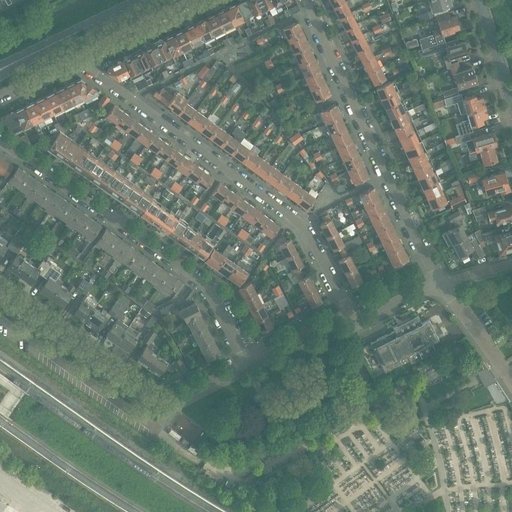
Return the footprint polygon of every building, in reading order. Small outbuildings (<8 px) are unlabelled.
[(245,21),(247,25),(251,23),(248,17),(254,14),(246,0),(240,0),(240,2),(239,2),(237,3),(245,21)] [(259,11),(262,17),(266,15),(259,0),(246,0),(254,14),(259,11)] [(259,0),(266,15),(271,13),(270,13),(276,10),(273,4),(271,0),(259,0)] [(271,0),(273,4),(276,10),(281,7),(281,8),(286,5),(283,0),(271,0)] [(417,16),(419,22),(435,16),(433,11),(451,5),(450,0),(449,0),(428,0),(433,10),(417,16)] [(333,7),(339,18),(350,12),(345,1),(333,7)] [(226,8),(235,26),(245,21),(237,3),(236,3),(226,8)] [(300,11),(298,5),(288,10),(290,15),(300,11)] [(235,26),(226,8),(215,14),(224,31),(235,26)] [(356,23),(350,12),(339,18),(345,29),(356,23)] [(389,12),(381,17),(384,22),(392,17),(389,12)] [(419,40),(422,50),(433,45),(442,43),(445,41),(443,36),(454,32),(454,30),(459,28),(457,23),(458,22),(457,17),(456,17),(455,16),(450,18),(448,12),(436,16),(440,29),(433,32),(434,34),(419,40)] [(224,31),(215,14),(205,19),(214,36),(224,31)] [(203,41),(214,36),(205,19),(194,24),(203,41)] [(303,35),(300,28),(297,22),(283,28),(289,41),(303,35)] [(345,29),(351,40),(362,35),(356,23),(345,29)] [(193,47),(203,41),(194,24),(184,29),(193,47)] [(182,52),(193,47),(184,29),(174,34),(182,52)] [(163,40),(172,57),(182,52),(174,34),(163,39),(163,40)] [(308,46),(306,41),(303,35),(289,41),(294,52),(308,46)] [(368,46),(362,35),(351,40),(357,52),(368,46)] [(153,45),(162,63),(172,58),(172,57),(163,40),(162,40),(160,39),(158,40),(158,42),(157,43),(153,45)] [(446,70),(450,68),(458,66),(456,60),(468,56),(466,49),(467,49),(465,44),(464,44),(464,42),(445,47),(448,56),(443,58),(446,70)] [(143,50),(152,68),(162,63),(153,45),(149,47),(146,46),(145,47),(144,49),(143,50)] [(314,58),(311,51),(308,46),(294,52),(300,65),(314,58)] [(374,57),(368,46),(357,52),(363,63),(374,57)] [(133,55),(142,73),(152,68),(143,50),(142,50),(140,50),(138,51),(137,53),(133,55)] [(129,74),(131,78),(142,73),(133,55),(128,57),(126,56),(124,57),(123,59),(123,60),(122,60),(129,74)] [(380,68),(374,57),(363,63),(368,74),(380,68)] [(319,70),(317,65),(314,58),(300,65),(305,77),(319,70)] [(121,82),(125,85),(129,83),(125,76),(129,74),(122,60),(121,60),(119,60),(117,61),(116,63),(107,68),(107,72),(121,82)] [(454,74),(458,88),(476,82),(476,80),(477,80),(475,75),(474,75),(472,68),(460,72),(458,66),(450,68),(452,74),(454,74)] [(386,79),(380,68),(368,74),(374,85),(386,79)] [(324,81),(322,75),(319,70),(305,77),(310,88),(324,81)] [(148,86),(145,81),(144,78),(139,81),(143,89),(148,86)] [(74,82),(83,100),(84,101),(98,94),(96,89),(81,79),(74,82)] [(203,88),(206,82),(202,79),(198,85),(203,88)] [(381,99),(398,91),(393,80),(376,88),(381,99)] [(330,94),(327,87),(324,81),(310,88),(316,101),(330,94)] [(73,105),(83,100),(74,82),(64,87),(73,105)] [(54,92),(63,110),(73,105),(64,87),(54,92)] [(459,94),(456,88),(442,92),(444,99),(457,95),(459,94)] [(177,113),(185,103),(187,100),(176,92),(172,97),(162,89),(159,93),(156,91),(153,95),(167,106),(168,105),(172,107),(171,109),(177,113)] [(381,99),(385,108),(402,99),(398,91),(381,99)] [(63,110),(54,92),(44,97),(53,114),(63,110)] [(103,108),(110,99),(103,94),(97,104),(103,108)] [(460,115),(466,113),(485,107),(482,97),(476,99),(475,95),(462,99),(462,100),(459,101),(457,95),(444,99),(446,106),(457,103),(460,115)] [(43,119),(46,125),(53,122),(50,116),(53,114),(44,97),(34,102),(43,119)] [(385,108),(390,119),(407,111),(402,99),(385,108)] [(38,133),(41,139),(45,137),(40,128),(46,125),(43,119),(34,102),(24,107),(33,124),(38,133)] [(177,113),(189,122),(196,111),(185,103),(177,113)] [(423,104),(413,108),(415,113),(425,108),(423,104)] [(116,123),(124,113),(114,105),(106,116),(116,123)] [(340,117),(338,112),(334,105),(320,112),(326,124),(340,117)] [(22,128),(23,129),(33,124),(24,107),(14,112),(22,128)] [(459,136),(468,133),(470,133),(468,126),(470,125),(470,126),(483,122),(482,119),(487,117),(485,107),(466,113),(469,121),(461,123),(463,127),(457,129),(459,136)] [(390,119),(395,128),(412,121),(409,115),(415,113),(413,108),(407,111),(390,119)] [(189,122),(199,129),(207,119),(196,111),(189,122)] [(9,131),(13,133),(22,128),(14,112),(0,118),(0,124),(3,126),(7,125),(9,131)] [(126,130),(133,120),(124,113),(116,123),(126,130)] [(346,129),(343,122),(340,117),(326,124),(331,135),(346,129)] [(199,129),(210,137),(218,127),(207,119),(199,129)] [(136,137),(143,127),(133,120),(126,130),(136,137)] [(395,128),(399,139),(416,131),(412,121),(395,128)] [(268,135),(275,125),(270,122),(263,132),(268,135)] [(424,132),(433,128),(436,134),(439,133),(437,129),(435,126),(436,126),(434,122),(430,124),(422,128),(424,132)] [(92,133),(95,128),(97,127),(92,124),(88,130),(92,133)] [(78,135),(82,130),(77,127),(74,132),(78,135)] [(146,145),(154,134),(143,127),(136,137),(146,145)] [(210,137),(221,145),(228,134),(218,127),(210,137)] [(221,145),(232,154),(240,143),(246,134),(236,127),(231,133),(235,136),(233,138),(228,134),(221,145)] [(351,141),(349,136),(346,129),(331,135),(337,147),(351,141)] [(421,141),(416,131),(399,139),(404,149),(421,141)] [(53,153),(57,156),(69,139),(60,132),(56,137),(53,135),(52,137),(50,137),(47,142),(51,145),(48,149),(49,150),(50,152),(52,153),(53,153)] [(291,142),(300,135),(298,132),(289,139),(291,142)] [(470,140),(468,133),(459,136),(455,137),(444,141),(447,146),(456,143),(457,144),(470,140)] [(476,152),(493,146),(497,145),(493,133),(472,139),(476,152)] [(156,152),(163,142),(154,134),(146,145),(156,152)] [(20,138),(29,145),(30,144),(26,135),(20,138)] [(298,143),(303,139),(300,135),(291,142),(294,146),(298,143)] [(65,162),(66,163),(79,145),(69,139),(57,156),(61,159),(62,160),(64,162),(65,162)] [(357,152),(354,146),(351,141),(337,147),(343,159),(357,152)] [(426,151),(421,141),(404,149),(409,159),(426,151)] [(117,151),(122,144),(118,142),(114,148),(117,151)] [(166,159),(173,149),(163,142),(156,152),(166,159)] [(232,154),(242,161),(250,150),(240,143),(232,154)] [(302,149),(298,143),(294,146),(299,152),(303,149),(302,149)] [(72,166),(76,169),(88,152),(79,145),(66,163),(67,163),(68,164),(70,166),(72,166)] [(481,158),(483,165),(497,161),(493,146),(476,152),(468,154),(470,161),(481,158)] [(176,166),(183,156),(173,149),(166,159),(176,166)] [(307,155),(303,149),(299,152),(303,158),(307,155)] [(242,161),(253,169),(261,158),(250,150),(242,161)] [(430,161),(426,151),(409,159),(413,169),(430,161)] [(84,175),(85,176),(97,158),(88,152),(76,169),(79,172),(80,173),(82,175),(84,175)] [(363,165),(360,160),(357,152),(343,159),(348,171),(363,165)] [(134,162),(138,156),(134,153),(130,159),(134,162)] [(137,165),(142,158),(138,156),(134,162),(137,165)] [(186,174),(193,163),(183,156),(176,166),(186,174)] [(90,179),(94,182),(106,164),(97,158),(85,176),(86,176),(86,177),(88,179),(90,179)] [(253,169),(264,177),(272,166),(261,158),(253,169)] [(441,168),(451,163),(449,159),(440,164),(441,168)] [(435,171),(430,161),(413,169),(418,178),(435,171)] [(0,171),(0,175),(5,178),(13,166),(7,162),(0,171)] [(195,181),(203,170),(193,163),(186,174),(195,181)] [(443,172),(453,168),(451,163),(441,168),(443,172)] [(102,188),(103,188),(115,171),(106,164),(94,182),(98,185),(99,186),(101,187),(102,188)] [(368,177),(365,170),(363,165),(348,171),(356,187),(361,185),(359,181),(368,177)] [(264,177),(274,185),(282,174),(272,166),(264,177)] [(8,181),(19,188),(28,175),(18,167),(8,181)] [(154,176),(158,170),(155,168),(150,174),(154,176)] [(158,179),(162,173),(158,170),(154,176),(158,179)] [(206,189),(213,178),(203,170),(195,181),(206,189)] [(108,192),(113,195),(125,178),(115,171),(103,188),(104,189),(105,190),(107,192),(108,192)] [(324,176),(320,171),(315,174),(319,179),(324,176)] [(418,178),(423,189),(439,181),(435,171),(418,178)] [(484,185),(486,194),(500,190),(501,194),(510,191),(504,172),(479,179),(477,174),(467,177),(469,183),(477,180),(479,187),(484,185)] [(274,185),(285,193),(293,182),(282,174),(274,185)] [(19,188),(29,196),(39,182),(28,175),(19,188)] [(121,201),(134,184),(125,178),(113,195),(116,198),(117,199),(119,200),(121,201)] [(423,189),(427,199),(444,191),(439,181),(423,189)] [(29,196),(39,203),(49,189),(39,182),(29,196)] [(174,191),(178,184),(175,182),(170,188),(174,191)] [(285,193),(296,201),(304,190),(293,182),(285,193)] [(222,200),(229,190),(219,183),(212,193),(222,200)] [(127,205),(131,208),(143,190),(134,184),(121,201),(122,202),(123,203),(125,205),(127,205)] [(178,193),(182,187),(178,184),(174,191),(178,193)] [(379,199),(376,193),(373,187),(359,194),(365,206),(379,199)] [(39,203),(50,210),(59,196),(49,189),(39,203)] [(165,198),(169,191),(165,189),(161,195),(165,198)] [(139,214),(140,215),(140,214),(152,198),(153,197),(143,190),(131,208),(135,211),(135,212),(138,213),(139,214)] [(232,208),(239,197),(229,190),(222,200),(232,208)] [(296,201),(307,209),(315,198),(304,190),(296,201)] [(169,201),(174,194),(169,191),(165,198),(169,201)] [(432,209),(448,201),(449,201),(444,191),(427,199),(432,209)] [(466,202),(463,194),(449,201),(448,201),(452,209),(466,202)] [(50,210),(60,218),(70,204),(59,196),(50,210)] [(194,205),(198,199),(194,196),(190,202),(194,205)] [(242,215),(249,204),(239,197),(232,208),(242,215)] [(146,218),(149,221),(161,204),(152,198),(140,214),(141,215),(142,216),(144,218),(146,218)] [(385,212),(379,199),(365,206),(371,218),(385,212)] [(204,212),(208,206),(205,203),(200,209),(204,212)] [(60,218),(70,225),(80,211),(70,204),(60,218)] [(158,226),(158,227),(170,211),(161,204),(149,221),(153,223),(154,225),(156,226),(158,226)] [(252,222),(259,212),(249,204),(242,215),(252,222)] [(495,220),(496,224),(511,219),(511,206),(486,213),(484,206),(472,210),(475,217),(484,214),(486,222),(495,220)] [(164,231),(167,233),(182,212),(179,209),(175,214),(170,211),(158,227),(159,227),(160,229),(162,230),(164,231)] [(70,225),(80,232),(90,218),(80,211),(70,225)] [(446,233),(453,244),(466,237),(459,225),(459,226),(455,220),(461,217),(458,211),(447,217),(451,223),(453,222),(455,228),(446,233)] [(176,239),(176,240),(188,223),(182,219),(186,214),(182,212),(167,233),(171,236),(172,237),(174,239),(176,239)] [(262,229),(269,219),(259,212),(252,222),(262,229)] [(390,223),(385,212),(371,218),(376,230),(390,223)] [(204,222),(207,218),(202,214),(199,219),(204,222)] [(220,224),(225,217),(221,214),(217,221),(220,224)] [(320,224),(327,237),(337,232),(330,219),(327,214),(322,217),(324,222),(320,224)] [(224,226),(229,220),(225,217),(220,224),(224,226)] [(80,232),(91,239),(101,225),(90,218),(80,232)] [(209,226),(212,222),(207,218),(204,222),(209,226)] [(272,237),(279,227),(279,226),(269,219),(262,229),(272,237)] [(182,243),(185,246),(197,230),(188,223),(176,240),(177,240),(178,242),(180,243),(182,243)] [(396,235),(390,223),(376,230),(382,241),(396,235)] [(220,239),(226,231),(220,227),(215,235),(220,239)] [(96,243),(106,250),(116,236),(106,229),(96,243)] [(240,238),(245,231),(242,229),(237,235),(240,238)] [(194,252),(206,236),(197,230),(185,246),(189,248),(190,250),(192,251),(194,252)] [(501,253),(504,254),(506,253),(508,251),(511,249),(511,232),(496,236),(495,230),(481,233),(484,243),(496,240),(500,251),(501,253)] [(244,240),(249,234),(245,231),(240,238),(244,240)] [(337,248),(340,253),(345,250),(346,251),(362,243),(359,237),(343,245),(337,232),(327,237),(333,250),(337,248)] [(402,247),(396,235),(382,241),(388,253),(402,247)] [(106,250),(117,257),(126,244),(116,236),(106,250)] [(200,256),(203,258),(215,242),(206,236),(194,252),(195,253),(196,254),(198,256),(200,256)] [(280,245),(286,258),(297,253),(290,239),(286,241),(283,236),(278,239),(280,245)] [(470,250),(475,259),(483,255),(474,237),(468,240),(466,237),(453,244),(459,256),(460,256),(461,258),(462,258),(466,256),(466,255),(465,253),(470,250)] [(0,256),(5,250),(10,253),(17,242),(12,238),(7,247),(0,242),(0,256)] [(7,267),(19,275),(28,262),(16,254),(22,246),(17,242),(10,253),(15,257),(7,267)] [(261,252),(265,246),(261,243),(256,249),(261,252)] [(117,257),(127,265),(137,251),(126,244),(117,257)] [(244,253),(249,247),(245,244),(240,251),(244,253)] [(217,269),(225,257),(228,252),(231,249),(227,246),(221,254),(213,249),(205,260),(217,269)] [(248,256),(253,250),(249,247),(244,253),(248,256)] [(408,259),(402,247),(388,253),(394,266),(408,259)] [(338,260),(345,273),(355,268),(349,255),(348,255),(346,251),(345,250),(340,253),(342,258),(338,260)] [(127,265),(137,272),(147,258),(137,251),(127,265)] [(286,258),(296,276),(302,273),(299,268),(303,266),(297,253),(286,258)] [(217,269),(228,277),(240,260),(236,257),(232,263),(225,257),(217,269)] [(137,272),(148,279),(157,265),(147,258),(137,272)] [(19,275),(30,283),(38,272),(43,275),(50,265),(43,260),(39,265),(35,263),(34,263),(29,260),(28,262),(19,275)] [(228,277),(239,285),(247,273),(248,273),(251,268),(240,260),(228,277)] [(40,290),(51,298),(60,285),(55,282),(61,273),(50,265),(43,275),(48,278),(40,290)] [(148,279),(158,287),(168,273),(157,265),(148,279)] [(345,273),(352,286),(362,281),(355,268),(345,273)] [(171,290),(173,287),(175,284),(178,280),(168,273),(158,287),(168,294),(171,290)] [(298,281),(305,294),(315,289),(308,275),(304,278),(302,273),(296,276),(298,281)] [(82,292),(88,283),(83,279),(75,289),(81,293),(82,292)] [(239,288),(244,299),(256,293),(250,282),(239,288)] [(84,320),(85,321),(94,308),(98,303),(86,295),(92,285),(88,283),(82,292),(85,295),(82,299),(83,300),(74,313),(79,317),(79,318),(83,321),(84,320)] [(51,298),(63,306),(71,293),(75,288),(70,285),(67,290),(60,285),(51,298)] [(283,294),(278,285),(271,289),(275,298),(277,297),(283,294)] [(305,294),(312,307),(322,302),(315,289),(305,294)] [(250,310),(261,304),(256,293),(244,299),(250,310)] [(288,304),(283,294),(277,297),(282,307),(288,304)] [(108,313),(112,316),(120,305),(116,301),(108,313)] [(186,321),(199,314),(200,313),(195,303),(192,304),(186,307),(180,310),(186,321)] [(267,316),(261,304),(250,310),(256,321),(267,316)] [(117,343),(126,330),(128,327),(121,322),(124,317),(121,315),(126,309),(120,305),(112,316),(117,319),(106,336),(117,343)] [(286,313),(289,318),(294,316),(288,305),(286,306),(289,312),(286,313)] [(90,325),(96,329),(105,316),(105,315),(107,312),(103,309),(101,313),(94,308),(85,321),(86,322),(86,323),(90,326),(90,325)] [(206,327),(199,314),(186,321),(193,334),(206,327)] [(151,329),(158,319),(152,315),(145,325),(151,329)] [(256,321),(261,332),(273,327),(267,316),(256,321)] [(435,350),(431,342),(438,339),(436,334),(439,332),(436,326),(435,324),(432,325),(429,320),(421,324),(417,316),(393,328),(394,331),(370,343),(385,372),(409,360),(411,363),(435,350)] [(213,340),(206,327),(193,334),(200,347),(213,340)] [(117,343),(128,351),(141,332),(136,329),(132,334),(126,330),(117,343)] [(140,364),(148,369),(157,355),(150,350),(154,345),(150,342),(156,334),(150,330),(143,341),(148,344),(146,347),(145,347),(136,360),(141,363),(140,364)] [(200,347),(207,360),(220,353),(213,340),(200,347)] [(156,374),(158,376),(164,367),(170,371),(176,368),(179,373),(186,370),(180,359),(174,363),(170,365),(167,363),(168,363),(157,355),(148,369),(155,375),(156,374)] [(487,369),(478,356),(468,361),(475,375),(479,373),(487,369)] [(487,369),(479,373),(482,379),(485,385),(496,380),(491,374),(487,369)] [(172,429),(168,433),(178,440),(181,436),(172,429)] [(195,455),(199,450),(191,444),(187,449),(195,455)]
